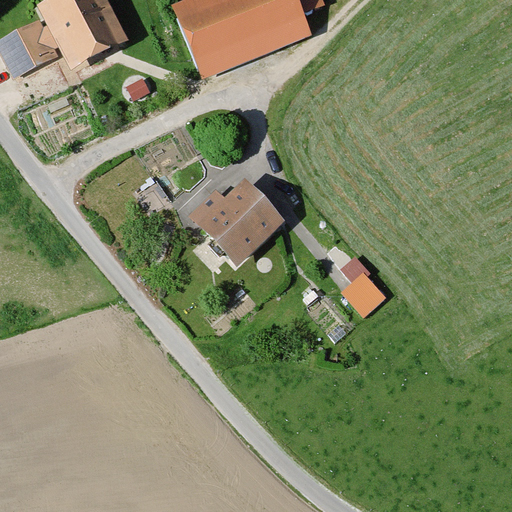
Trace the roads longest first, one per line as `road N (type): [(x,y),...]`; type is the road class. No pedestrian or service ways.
road 1 (unclassified): [(338,511),(239,418),(0,128)]
road 2 (track): [(356,0),(311,47),(247,91),(157,125),(41,187)]
